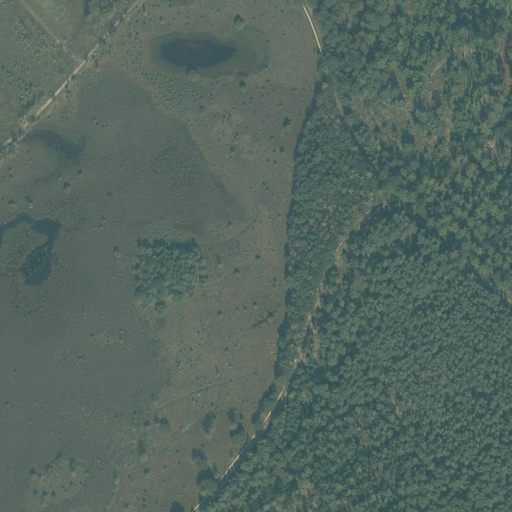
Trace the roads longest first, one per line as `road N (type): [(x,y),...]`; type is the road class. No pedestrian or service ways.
road 1 (track): [(197,511),(273,416),(333,264),(392,197)]
road 2 (track): [(474,511),(314,301)]
road 3 (track): [(304,0),(351,137),(392,197)]
road 4 (track): [(139,0),(0,149)]
